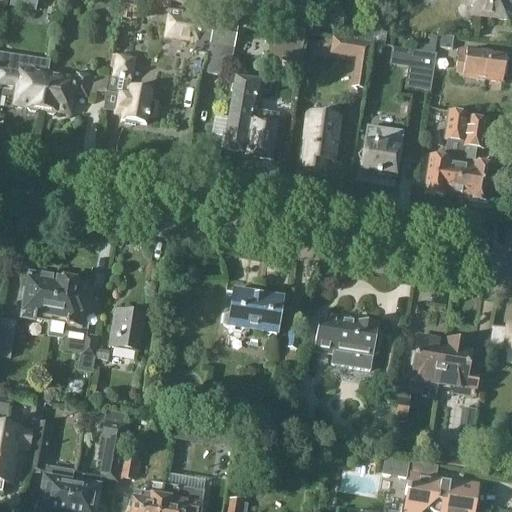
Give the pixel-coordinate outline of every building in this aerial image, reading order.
[(14,107),(43,111),(49,76),(20,71),(22,62),(1,59),(2,56),(0,56),(0,47),(1,40),(8,41),(12,22),(9,21),(12,9),(35,13),(38,0),(60,4),(60,0),(2,0),(0,13),(0,84),(17,87),(14,107)] [(169,0),(154,0),(153,8),(168,11),(169,0)] [(277,0),(273,29),(297,33),(301,0),(277,0)] [(301,0),(297,33),(304,34),(310,0),(301,0)] [(458,11),(457,14),(458,16),(459,18),(460,20),(462,21),(464,21),(467,21),(469,21),(471,20),(471,17),(511,22),(511,13),(511,3),(510,4),(510,0),(467,0),(467,4),(464,4),(462,5),(460,7),(458,9),(458,11)] [(120,19),(137,21),(137,7),(121,5),(120,19)] [(194,54),(207,56),(213,24),(214,20),(167,12),(163,40),(196,45),(194,54)] [(335,32),(350,35),(353,18),(338,15),(335,32)] [(204,76),(220,78),(225,47),(234,50),(238,29),(213,24),(207,56),(204,76)] [(273,29),(268,60),(299,66),(304,34),(297,33),(273,29)] [(415,46),(414,53),(435,56),(436,48),(438,39),(431,38),(429,48),(415,46)] [(441,41),(440,48),(439,50),(451,51),(453,39),(441,38),(441,41)] [(371,46),(358,44),(351,89),(364,91),(371,46)] [(394,49),(391,67),(408,70),(405,91),(430,95),(436,56),(435,56),(414,53),(410,52),(394,49)] [(454,78),(502,84),(503,77),(506,74),(507,68),(504,65),(506,57),(465,51),(465,52),(458,51),(454,78)] [(104,111),(124,115),(123,120),(125,120),(124,125),(135,127),(136,123),(147,125),(149,116),(157,118),(157,116),(158,116),(159,109),(159,108),(159,105),(151,103),(153,95),(129,90),(135,60),(112,57),(104,111)] [(49,76),(43,111),(45,112),(47,116),(53,117),(57,114),(71,116),(74,96),(96,99),(99,80),(91,79),(91,77),(78,75),(77,80),(49,76)] [(211,135),(225,137),(224,139),(222,139),(221,153),(245,157),(253,112),(258,113),(261,93),(258,92),(260,85),(258,85),(258,84),(235,80),(228,119),(214,117),(211,135)] [(278,128),(277,128),(279,117),(258,113),(253,112),(245,157),(273,161),(278,128)] [(462,147),(464,133),(465,132),(467,115),(447,112),(444,134),(449,134),(448,148),(450,148),(449,162),(430,159),(425,196),(445,199),(446,194),(458,195),(465,147),(462,147)] [(304,146),(300,174),(328,177),(329,168),(335,169),(342,120),(308,115),(307,125),(304,125),(301,146),(304,146)] [(467,115),(465,132),(464,133),(462,147),(465,147),(458,195),(469,197),(469,202),(489,205),(495,168),(473,165),(475,150),(483,151),(487,122),(468,120),(468,116),(467,115)] [(358,163),(360,166),(359,176),(377,179),(377,176),(395,179),(402,135),(366,129),(362,151),(360,154),(361,156),(362,157),(361,161),(360,161),(358,163)] [(37,321),(50,323),(50,321),(57,280),(29,275),(22,318),(37,321)] [(83,336),(87,337),(89,326),(79,325),(87,286),(57,280),(50,321),(50,323),(47,339),(62,341),(67,337),(73,339),(83,340),(83,336)] [(270,338),(276,339),(283,301),(232,293),(226,332),(232,332),(233,335),(240,336),(242,334),(260,337),(261,340),(268,341),(270,338)] [(115,312),(114,321),(109,347),(137,352),(143,317),(115,312)] [(314,354),(332,357),(330,368),(370,374),(373,357),(378,355),(379,345),(380,339),(376,336),(377,328),(355,324),(356,321),(327,316),(325,325),(319,324),(314,354)] [(16,324),(0,320),(0,359),(10,361),(16,324)] [(487,350),(506,353),(506,354),(511,354),(511,327),(509,328),(509,330),(490,328),(487,350)] [(288,332),(285,350),(298,351),(301,334),(288,332)] [(83,336),(83,340),(77,373),(93,376),(95,361),(96,351),(98,339),(87,337),(83,336)] [(393,402),(409,404),(410,394),(421,395),(423,385),(437,388),(445,342),(418,338),(411,387),(396,384),(393,402)] [(445,342),(437,388),(452,390),(452,394),(475,398),(478,375),(468,373),(472,346),(445,342)] [(107,364),(109,353),(96,351),(95,361),(107,364)] [(103,396),(92,394),(90,403),(102,405),(103,396)] [(0,417),(7,419),(10,400),(0,398),(0,417)] [(409,404),(393,402),(391,402),(388,423),(406,426),(409,404)] [(29,422),(37,423),(38,424),(42,406),(32,404),(29,422)] [(262,411),(256,440),(282,445),(287,416),(262,411)] [(98,482),(99,482),(117,486),(129,418),(106,414),(101,441),(106,442),(102,464),(99,480),(98,482)] [(192,416),(191,424),(202,426),(204,418),(192,416)] [(38,424),(37,423),(28,472),(43,474),(51,425),(38,424)] [(176,427),(174,442),(209,448),(211,434),(176,427)] [(9,487),(15,449),(26,451),(29,435),(0,430),(0,495),(1,496),(3,486),(9,487)] [(482,432),(474,430),(471,443),(480,444),(482,432)] [(468,445),(439,440),(435,465),(464,470),(468,445)] [(119,481),(135,483),(139,458),(123,455),(119,481)] [(381,477),(406,481),(409,464),(384,460),(381,477)] [(65,511),(72,476),(56,474),(56,482),(43,480),(37,511),(65,511)] [(72,476),(65,511),(94,511),(99,482),(98,482),(99,480),(72,476)] [(411,496),(409,507),(432,511),(433,511),(474,511),(477,498),(472,497),(473,491),(414,480),(412,491),(410,490),(409,496),(411,496)] [(130,511),(158,511),(160,499),(163,487),(147,484),(145,497),(133,495),(130,511)] [(200,511),(204,493),(163,487),(160,499),(158,511),(200,511)] [(229,501),(227,511),(240,511),(242,503),(229,501)]
